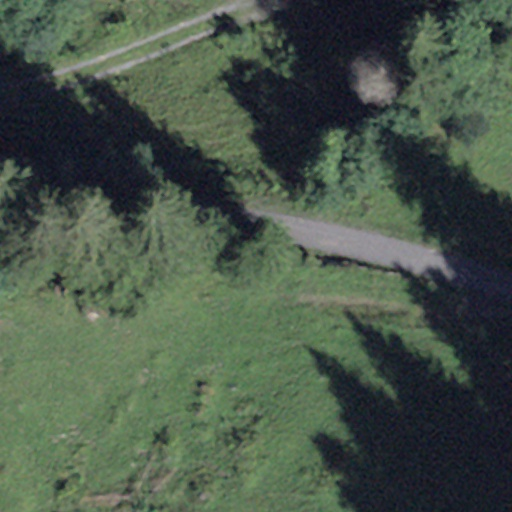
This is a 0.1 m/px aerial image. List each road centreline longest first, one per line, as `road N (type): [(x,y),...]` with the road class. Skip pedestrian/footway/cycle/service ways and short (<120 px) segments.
road 1 (track): [(0,166),(511,292)]
road 2 (track): [(245,0),(79,68),(0,89)]
